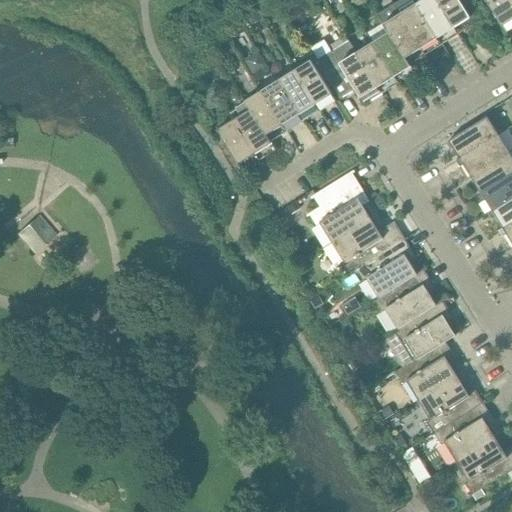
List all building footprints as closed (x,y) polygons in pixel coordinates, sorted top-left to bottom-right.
[(431,51),(442,45),(414,0),(400,0),(394,4),(426,55),(422,48),(427,45),(431,51)] [(448,41),(458,35),(436,0),(414,0),(442,45),(442,44),(438,38),(443,34),(448,41)] [(471,17),(460,0),(436,0),(458,35),(459,34),(454,27),(460,24),(464,31),(475,24),(471,17)] [(511,29),(511,4),(509,0),(485,0),(490,7),(480,14),(489,29),(500,23),(506,33),(511,29)] [(394,4),(377,15),(388,34),(389,33),(405,59),(406,58),(410,65),(426,55),(394,4)] [(294,13),(287,18),(292,27),(299,22),(294,13)] [(389,33),(388,34),(373,43),(398,84),(399,84),(394,77),(400,74),(404,81),(415,74),(411,67),(410,65),(406,58),(405,59),(389,33)] [(362,97),(367,94),(371,101),(382,94),(357,54),(356,54),(349,43),(318,63),(340,99),(356,90),(365,105),(367,104),(362,97)] [(388,91),(398,84),(373,43),(357,54),(382,94),(378,87),(383,84),(388,91)] [(311,60),(294,71),(319,111),(320,111),(316,104),(321,101),(325,108),(336,101),(332,94),(311,60)] [(309,118),(319,111),(294,71),(278,81),(303,121),(304,121),(299,114),(305,111),(309,118)] [(278,81),(262,91),(287,132),(287,131),(283,125),(288,121),(292,128),(303,121),(278,81)] [(245,102),(246,104),(250,110),(251,110),(266,135),(267,135),(272,131),(276,138),(287,132),(262,91),(245,102)] [(251,110),(250,110),(246,104),(245,102),(236,108),(237,109),(230,113),(234,120),(259,160),(260,160),(256,153),(261,150),(265,157),(276,150),(272,143),(267,135),(266,135),(251,110)] [(460,159),(498,135),(487,117),(449,140),(460,159)] [(249,167),(259,160),(234,120),(217,131),(238,164),(245,160),(249,167)] [(460,159),(456,161),(460,167),(464,164),(471,176),(509,152),(498,135),(460,159)] [(12,138),(4,138),(4,140),(4,148),(12,148),(12,140),(12,138)] [(511,174),(511,156),(509,152),(471,176),(482,193),(511,174)] [(333,242),(370,219),(362,206),(365,204),(361,197),(365,195),(352,174),(355,172),(354,171),(311,197),(312,199),(315,197),(321,207),(307,215),(308,217),(310,215),(317,225),(321,223),(333,242)] [(511,174),(482,193),(478,196),(481,202),(486,199),(493,211),(511,199),(511,174)] [(497,217),(504,228),(511,223),(511,199),(493,211),(489,214),(492,220),(497,217)] [(22,238),(34,252),(47,241),(40,233),(45,227),(36,217),(26,227),(30,231),(22,238)] [(345,276),(345,277),(408,238),(407,237),(405,239),(404,239),(398,229),(394,231),(390,225),(378,232),(370,219),(333,242),(345,261),(341,264),(347,274),(345,276)] [(506,235),(507,234),(511,241),(511,223),(504,228),(499,231),(501,234),(506,235)] [(408,238),(345,277),(357,270),(363,281),(368,279),(379,297),(372,302),(373,302),(427,268),(416,274),(409,262),(412,260),(407,253),(411,251),(405,241),(409,239),(408,238)] [(427,269),(427,268),(373,302),(373,303),(376,301),(382,312),(387,309),(398,328),(392,332),(392,333),(446,299),(436,305),(428,292),(431,290),(427,284),(430,281),(424,271),(427,269)] [(319,298),(311,302),(316,310),(323,305),(319,298)] [(446,300),(446,299),(392,333),(392,334),(395,332),(401,342),(406,340),(417,358),(418,359),(445,342),(445,343),(446,343),(445,342),(460,333),(459,332),(454,335),(447,323),(450,321),(445,314),(449,312),(443,302),(446,300)] [(451,353),(445,343),(445,342),(418,359),(417,358),(393,373),(394,375),(397,373),(403,384),(407,381),(419,400),(457,377),(449,364),(452,362),(448,355),(451,353)] [(457,377),(419,400),(431,419),(427,422),(434,432),(431,434),(432,435),(486,401),(485,400),(482,402),(476,392),(472,395),(468,388),(465,390),(457,377)] [(446,442),(458,461),(495,438),(487,425),(490,423),(485,417),(489,414),(483,404),(486,402),(486,401),(432,435),(432,436),(435,434),(441,445),(446,442)] [(389,408),(381,413),(386,420),(394,415),(389,408)] [(503,451),(495,438),(458,461),(469,480),(465,483),(472,493),(469,495),(470,497),(473,495),(476,500),(484,495),(481,490),(511,470),(511,454),(510,456),(506,449),(503,451)] [(403,439),(396,443),(402,452),(403,451),(408,448),(403,439)]
